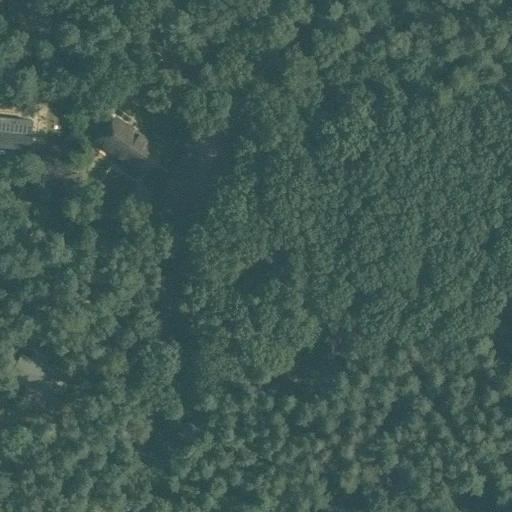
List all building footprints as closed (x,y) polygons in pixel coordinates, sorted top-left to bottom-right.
[(10,0),(9,26),(33,27),(46,27),(47,0),(10,0)] [(99,141),(140,170),(157,147),(115,118),(99,141)] [(0,145),(12,146),(13,130),(0,128),(0,145)] [(59,176),(60,180),(64,201),(85,197),(82,179),(81,172),(59,176)] [(48,202),(49,191),(40,190),(39,200),(48,202)] [(11,377),(20,381),(46,391),(55,368),(21,355),(11,377)]
